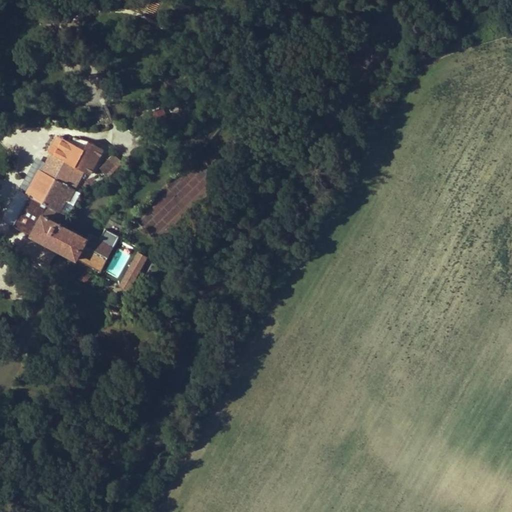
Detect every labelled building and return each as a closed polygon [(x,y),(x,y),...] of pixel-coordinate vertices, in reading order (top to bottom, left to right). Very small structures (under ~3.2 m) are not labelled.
[(83,244),(107,257),(113,247),(88,234),(86,238),(58,212),(65,199),(67,201),(79,177),(85,180),(102,149),(87,140),(82,149),(69,142),(59,135),(56,137),(48,152),(51,153),(42,171),(40,170),(27,194),(29,196),(13,226),(44,243),(45,241),(51,244),(50,246),(83,244)] [(72,136),(69,142),(82,149),(87,140),(72,136)] [(198,155),(136,216),(156,236),(218,175),(198,155)] [(117,248),(105,272),(118,278),(130,254),(117,248)] [(133,290),(146,253),(134,249),(121,285),(133,290)]
